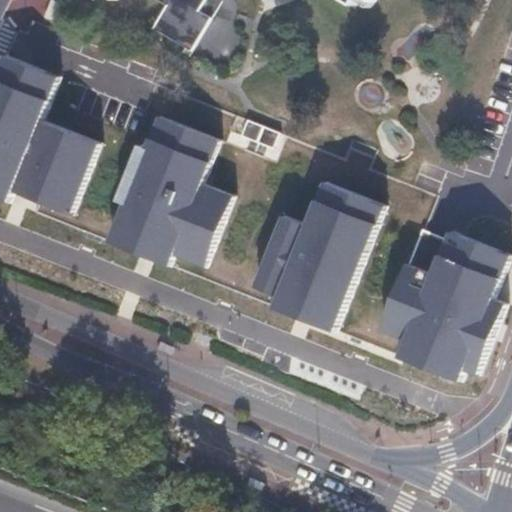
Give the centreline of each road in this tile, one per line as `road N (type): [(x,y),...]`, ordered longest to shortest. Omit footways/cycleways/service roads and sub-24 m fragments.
road 1 (primary): [(0,328),(392,511)]
road 2 (primary): [(373,457),(0,296)]
road 3 (primary): [(511,394),(469,443),(419,459),(373,457)]
road 4 (primary): [(480,511),(373,457)]
